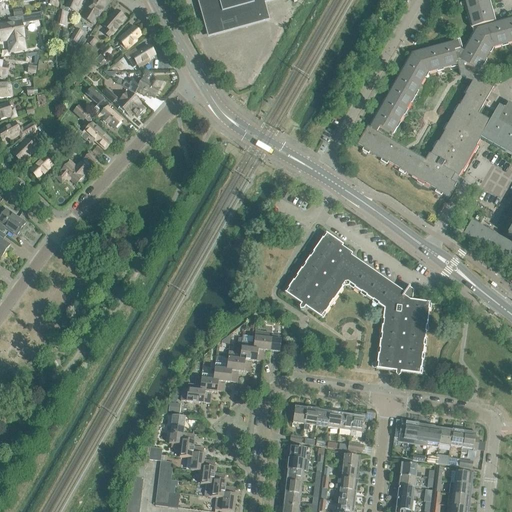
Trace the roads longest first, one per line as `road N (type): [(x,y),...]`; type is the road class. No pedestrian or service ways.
road 1 (tertiary): [(511,315),(319,172)]
road 2 (residential): [(59,229),(199,80)]
road 3 (residential): [(417,0),(319,172)]
road 4 (tertiary): [(319,172),(237,125),(199,80)]
road 5 (residential): [(257,511),(280,383)]
